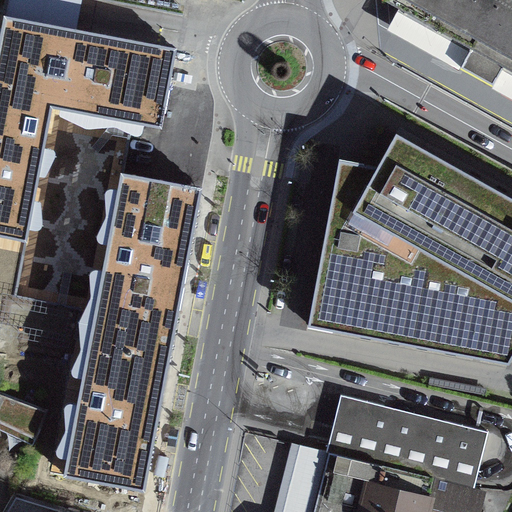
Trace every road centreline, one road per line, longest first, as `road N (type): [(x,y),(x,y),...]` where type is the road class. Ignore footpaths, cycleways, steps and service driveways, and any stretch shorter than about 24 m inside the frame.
road 1 (tertiary): [(194,511),(272,113)]
road 2 (unclassified): [(511,149),(379,74),(329,64)]
road 3 (tertiary): [(289,19),(255,26),(235,51),(244,97),(272,113)]
